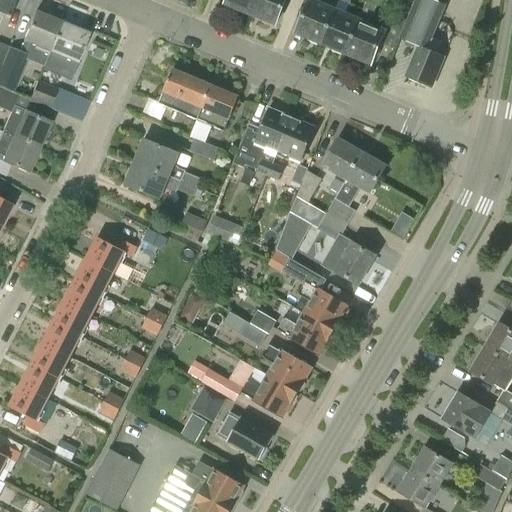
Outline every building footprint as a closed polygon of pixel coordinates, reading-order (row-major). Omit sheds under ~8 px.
[(14,5),(0,0),(0,31),(2,33),(14,5)] [(226,0),(225,4),(250,15),(255,0),(226,0)] [(255,0),(250,15),(275,25),(285,0),(255,0)] [(309,0),(295,33),(321,44),(333,12),(319,6),(321,0),(309,0)] [(384,33),(371,27),(375,16),(373,15),(378,1),(375,0),(366,0),(362,11),(363,12),(359,22),(346,54),(371,64),(380,42),(392,47),(396,37),(402,22),(390,17),(384,33)] [(396,37),(420,46),(406,78),(430,88),(442,58),(436,55),(441,43),(432,39),(445,8),(438,6),(423,0),(410,0),(402,22),(396,37)] [(333,12),(321,44),(346,54),(359,22),(333,12)] [(35,14),(24,42),(33,46),(50,52),(51,53),(62,25),(35,14)] [(88,36),(62,25),(51,53),(77,64),(88,36)] [(0,68),(1,68),(9,48),(0,44),(0,68)] [(1,68),(17,75),(26,55),(19,52),(9,48),(1,68)] [(173,71),(158,106),(196,122),(198,123),(212,88),(173,71)] [(56,91),(37,83),(29,101),(48,110),(56,91)] [(190,138),(205,144),(211,129),(224,134),(239,99),(212,88),(198,123),(196,122),(190,138)] [(18,97),(0,89),(0,110),(10,115),(13,108),(18,97)] [(81,117),(88,100),(65,91),(59,108),(81,117)] [(13,108),(10,115),(2,133),(15,139),(40,150),(51,125),(26,114),(13,108)] [(274,164),(277,157),(292,122),(269,112),(258,137),(254,135),(254,133),(248,131),(233,166),(244,171),(246,166),(258,171),(257,173),(268,178),(274,164)] [(314,132),(292,122),(277,157),(287,162),(289,157),(301,162),(314,132)] [(0,137),(0,162),(29,175),(40,150),(15,139),(2,133),(0,137)] [(145,141),(135,164),(196,190),(200,180),(175,169),(181,156),(180,156),(183,148),(158,138),(156,146),(145,141)] [(328,185),(338,190),(340,192),(362,153),(338,139),(322,168),(334,175),(328,185)] [(214,162),(218,151),(194,141),(190,152),(214,162)] [(386,167),(362,153),(340,192),(338,190),(333,198),(315,228),(337,241),(339,236),(354,211),(349,208),(360,189),(370,195),(386,167)] [(193,197),(196,190),(135,164),(125,186),(161,202),(166,190),(176,194),(177,191),(193,197)] [(284,169),(274,164),(268,178),(278,182),(284,169)] [(307,203),(320,180),(306,171),(295,197),(307,203)] [(0,229),(1,230),(12,208),(0,201),(0,229)] [(403,213),(392,229),(402,236),(413,220),(403,213)] [(203,233),(207,222),(186,214),(182,225),(203,233)] [(276,254),(290,262),(310,228),(289,216),(276,254)] [(228,242),(235,225),(214,217),(207,234),(228,242)] [(150,231),(145,241),(162,250),(167,240),(150,231)] [(358,287),(376,257),(339,236),(337,241),(322,266),(358,287)] [(116,249),(98,240),(87,262),(114,276),(125,254),(132,258),(137,248),(121,240),(116,249)] [(347,309),(319,293),(325,282),(276,254),(269,266),(302,286),(297,294),(308,301),(301,313),(333,333),(347,309)] [(114,276),(87,262),(76,283),(103,297),(114,276)] [(199,272),(190,291),(202,297),(215,271),(206,266),(202,274),(199,272)] [(103,297),(76,283),(65,304),(92,318),(103,297)] [(203,302),(191,296),(186,305),(198,311),(203,302)] [(92,318),(65,304),(54,325),(81,339),(92,318)] [(152,309),(146,319),(162,327),(167,317),(152,309)] [(257,312),(250,325),(269,335),(276,322),(257,312)] [(320,357),(333,333),(301,313),(294,326),(283,319),(276,331),(320,357)] [(230,314),(222,326),(238,335),(246,323),(230,314)] [(156,337),(162,327),(146,319),(141,329),(156,337)] [(81,339),(54,325),(43,346),(70,360),(81,339)] [(511,332),(498,325),(484,349),(511,364),(511,332)] [(70,360),(43,346),(32,367),(60,380),(70,360)] [(272,364),(265,375),(297,395),(311,371),(268,346),(261,358),(272,364)] [(470,373),(504,393),(498,403),(511,411),(511,394),(506,390),(511,379),(511,364),(484,349),(470,373)] [(131,351),(125,362),(140,369),(146,359),(131,351)] [(199,378),(205,366),(194,360),(187,372),(199,378)] [(135,380),(140,369),(125,362),(120,372),(135,380)] [(284,418),(297,395),(265,375),(244,364),(233,383),(209,370),(202,384),(229,400),(237,387),(243,390),(241,393),(256,401),(284,418)] [(60,380),(32,367),(22,387),(49,402),(55,390),(57,391),(58,390),(62,392),(66,384),(60,380)] [(45,425),(38,421),(49,402),(22,387),(10,409),(28,418),(24,426),(40,435),(45,425)] [(226,400),(205,388),(193,409),(214,421),(226,400)] [(109,393),(104,404),(119,412),(125,401),(109,393)] [(490,415),(480,409),(457,395),(441,421),(475,441),(490,415)] [(511,427),(511,411),(498,403),(491,415),(511,427)] [(115,422),(119,412),(104,404),(99,415),(115,422)] [(273,437),(243,419),(240,424),(228,417),(219,433),(231,439),(229,442),(259,460),(273,437)] [(0,455),(0,477),(9,461),(15,465),(20,454),(5,447),(1,455),(0,455)] [(425,448),(411,470),(439,486),(452,464),(425,448)] [(52,461),(31,450),(25,461),(46,472),(52,461)] [(86,496),(117,511),(140,467),(109,451),(86,496)] [(149,511),(151,511),(228,511),(235,501),(238,500),(241,494),(241,491),(243,487),(212,471),(205,482),(175,464),(149,511)] [(499,493),(506,481),(480,466),(473,478),(499,493)] [(426,508),(439,486),(411,470),(398,491),(426,508)]
